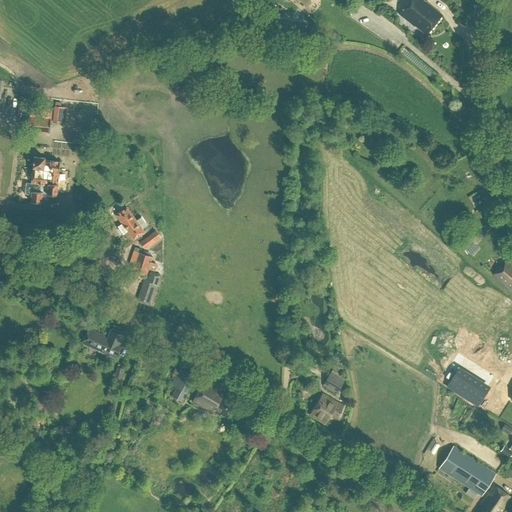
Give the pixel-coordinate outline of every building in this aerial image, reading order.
[(245,12),(252,2),(249,0),(233,0),(231,4),(245,12)] [(429,34),(443,15),(424,0),(411,0),(400,14),(417,28),(419,26),(429,34)] [(377,28),(380,23),(361,11),(355,20),(380,36),(382,32),(377,28)] [(51,119),(52,110),(30,108),(29,117),(51,119)] [(54,125),(65,124),(64,108),(53,109),(54,125)] [(51,119),(29,117),(28,117),(27,131),(50,133),(51,119)] [(84,135),(74,134),(73,142),(83,143),(84,135)] [(57,195),(60,162),(45,161),(45,158),(34,157),(32,183),(26,183),(25,194),(31,195),(31,202),(42,203),(43,192),(48,193),(48,194),(52,195),(57,195)] [(477,212),(488,205),(480,193),(469,200),(477,212)] [(137,220),(128,208),(116,216),(122,224),(118,227),(123,234),(127,231),(134,241),(145,232),(143,229),(148,225),(142,217),(137,220)] [(458,247),(467,255),(484,236),(475,228),(458,247)] [(157,230),(141,242),(146,249),(162,238),(157,230)] [(147,276),(153,257),(137,253),(132,272),(147,276)] [(511,263),(508,259),(494,275),(511,290),(511,288),(511,263)] [(157,288),(161,275),(151,272),(148,279),(145,278),(137,302),(149,306),(155,287),(157,288)] [(107,340),(106,340),(107,337),(89,329),(83,343),(118,358),(123,348),(121,347),(126,336),(112,329),(107,340)] [(113,382),(120,384),(124,369),(117,367),(113,382)] [(489,391),(458,371),(448,387),(479,407),(489,391)] [(338,393),(345,379),(331,372),(324,386),(338,393)] [(225,416),(235,402),(220,393),(219,390),(205,382),(194,401),(214,413),(215,411),(221,415),(221,414),(225,416)] [(188,395),(177,389),(172,397),(183,403),(188,395)] [(339,420),(344,406),(335,403),(323,395),(310,414),(326,424),(331,417),(339,420)] [(511,435),(511,432),(511,428),(505,424),(502,429),(511,435)] [(511,453),(511,446),(511,448),(505,444),(500,450),(510,457),(511,453)] [(482,497),(497,474),(455,446),(440,469),(482,497)] [(501,511),(511,497),(511,496),(495,485),(475,511),(501,511)]
